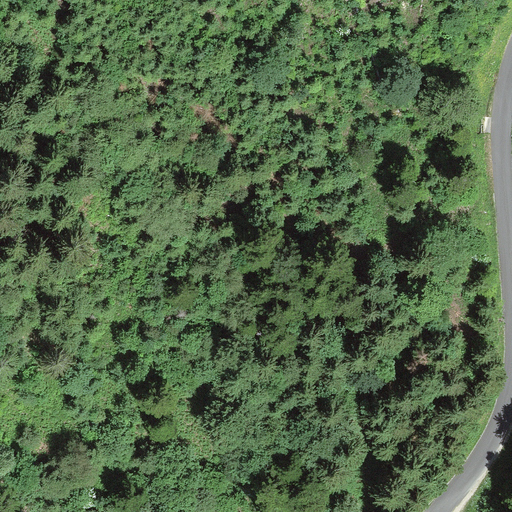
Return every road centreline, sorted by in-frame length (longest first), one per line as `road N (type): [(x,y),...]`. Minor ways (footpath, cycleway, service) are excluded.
road 1 (unclassified): [(511,281),(501,105),(511,60)]
road 2 (unclassified): [(438,511),(494,437),(511,386)]
